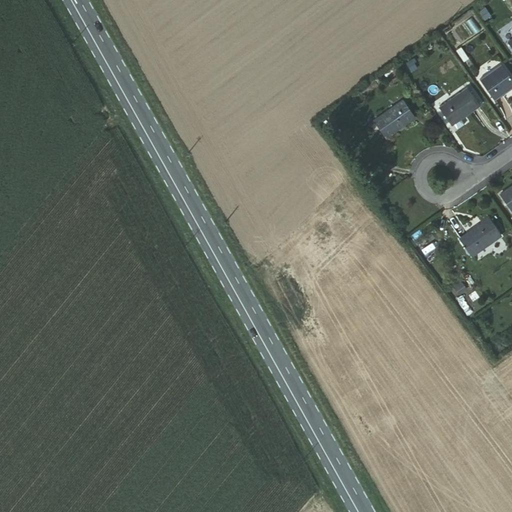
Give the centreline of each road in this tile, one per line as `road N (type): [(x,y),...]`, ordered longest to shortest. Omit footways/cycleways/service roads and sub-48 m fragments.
road 1 (secondary): [(76,0),(362,511)]
road 2 (residential): [(473,181),(436,200),(422,189),(418,171),(429,158),(446,155),(460,164)]
